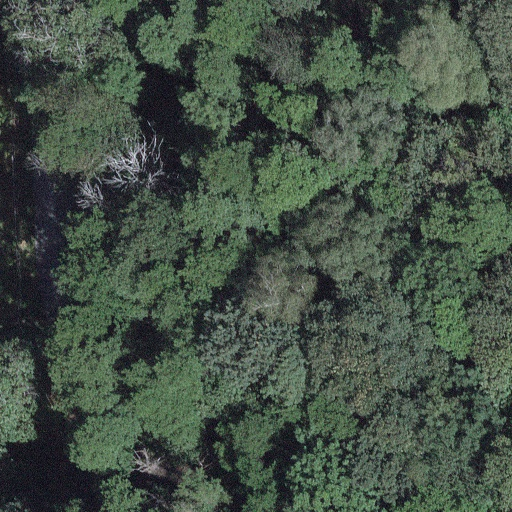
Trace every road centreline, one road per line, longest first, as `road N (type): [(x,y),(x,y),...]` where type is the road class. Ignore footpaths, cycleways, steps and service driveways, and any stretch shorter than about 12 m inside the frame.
road 1 (unclassified): [(25,0),(53,306)]
road 2 (track): [(53,306),(69,363),(179,511)]
